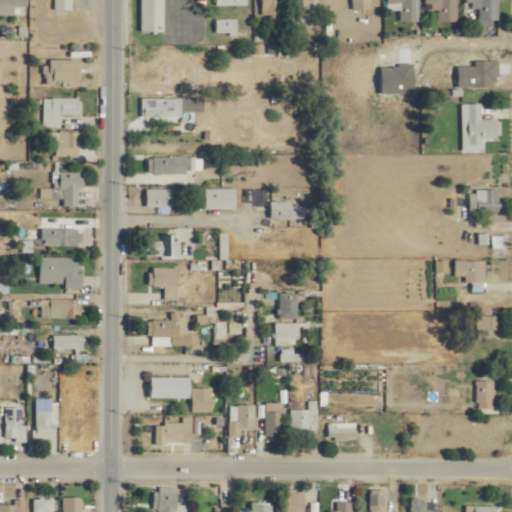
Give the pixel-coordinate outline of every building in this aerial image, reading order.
[(0,0),(0,16),(15,16),(15,8),(27,8),(27,0),(0,0)] [(55,0),(55,11),(73,11),(73,0),(55,0)] [(164,32),(164,0),(140,0),(141,32),(164,32)] [(319,23),(318,0),(302,0),(303,23),(319,23)] [(371,12),(371,0),(352,0),(353,12),(371,12)] [(420,21),(420,0),(387,0),(387,9),(400,9),(400,21),(420,21)] [(425,0),(425,6),(437,6),(437,22),(458,22),(458,0),(425,0)] [(499,0),(466,0),(466,10),(479,10),(479,20),(499,20),(499,0)] [(238,19),(216,19),(216,35),(238,35),(238,19)] [(81,82),(81,60),(45,60),(45,82),(81,82)] [(215,70),(215,82),(254,83),(254,71),(215,70)] [(62,115),(81,115),(81,99),(44,99),(44,126),(62,126),(62,115)] [(142,118),(181,118),(181,99),(142,99),(142,118)] [(462,105),(463,152),(483,152),(483,139),(501,139),(501,120),(481,120),(481,104),(462,105)] [(82,158),(82,132),(51,132),(51,148),(56,148),(56,158),(82,158)] [(189,157),(148,157),(148,174),(189,174),(189,170),(202,170),(202,160),(189,160),(189,157)] [(80,208),(80,173),(54,173),(54,190),(63,190),(63,208),(80,208)] [(146,208),(173,208),(173,190),(146,190),(146,208)] [(236,210),(236,190),(205,190),(205,210),(236,210)] [(499,213),(499,190),(470,190),(470,213),(499,213)] [(291,202),(270,202),(270,220),(291,220),(291,202)] [(82,246),(82,229),(41,229),(41,246),(82,246)] [(229,234),(220,234),(220,260),(229,260),(229,234)] [(180,258),(180,235),(164,235),(164,242),(147,242),(147,258),(180,258)] [(82,289),(82,258),(40,258),(40,285),(65,285),(65,289),(82,289)] [(455,278),(463,278),(463,283),(485,283),(485,260),(455,260),(455,278)] [(178,301),(178,268),(149,268),(149,287),(166,287),(166,301),(178,301)] [(298,294),(279,294),(279,319),(298,319),(298,294)] [(51,299),(51,318),(80,318),(80,299),(51,299)] [(154,346),(190,346),(190,314),(171,314),(171,320),(147,321),(147,337),(154,337),(154,346)] [(499,316),(478,316),(478,338),(490,338),(490,331),(499,331),(499,316)] [(300,323),(276,323),(276,340),(300,339),(300,323)] [(72,363),(90,363),(90,354),(82,354),(82,335),(54,335),(54,351),(72,351),(72,363)] [(306,352),(281,352),(281,362),(306,362),(306,352)] [(148,377),(148,398),(189,398),(189,377),(148,377)] [(477,409),(495,409),(495,381),(477,381),(477,409)] [(192,413),(212,413),(212,388),(192,388),(192,413)] [(96,421),(96,399),(86,399),(86,418),(67,418),(67,439),(86,439),(86,421),(96,421)] [(318,436),(318,402),(309,402),(309,410),(292,410),(292,436),(318,436)] [(37,403),(37,440),(54,440),(54,403),(37,403)] [(265,436),(282,436),(282,403),(265,403),(265,436)] [(230,437),(241,437),(241,430),(255,430),(255,405),(230,405),(230,437)] [(26,441),(26,406),(5,406),(5,441),(26,441)] [(193,438),(209,438),(209,420),(183,420),(183,424),(156,423),(156,445),(193,445),(193,438)] [(356,424),(328,424),(328,441),(356,441),(356,424)] [(178,506),(177,488),(154,489),(155,511),(160,511),(186,511),(186,506),(178,506)] [(371,511),(386,511),(386,490),(371,490),(371,511)] [(285,491),(284,511),(304,511),(304,491),(285,491)] [(337,511),(337,495),(323,495),(323,511),(337,511)] [(33,511),(50,511),(51,498),(34,498),(33,511)] [(63,511),(82,511),(83,498),(63,498),(63,511)] [(0,511),(25,511),(25,503),(0,502),(0,511)] [(250,511),(271,511),(271,503),(251,503),(250,511)]
